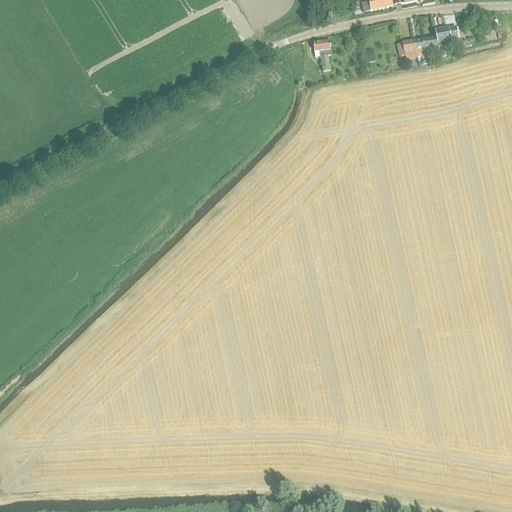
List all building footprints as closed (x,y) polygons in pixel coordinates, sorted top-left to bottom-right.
[(363,13),(392,7),(390,0),(367,0),(368,4),(361,5),(363,13)] [(499,29),(498,18),(490,18),(490,29),(499,29)] [(447,44),(445,29),(437,30),(440,45),(447,44)] [(422,41),(424,52),(433,50),(433,54),(438,53),(436,39),(422,41)] [(424,52),(422,41),(413,43),(417,59),(421,58),(422,62),(426,61),(424,52)] [(328,57),(330,56),(329,43),(313,45),(315,58),(320,57),(323,74),(330,73),(328,57)] [(401,45),(396,46),(398,57),(405,56),(406,61),(417,59),(413,43),(401,45)] [(369,63),(376,61),(373,50),(365,52),(369,63)]
